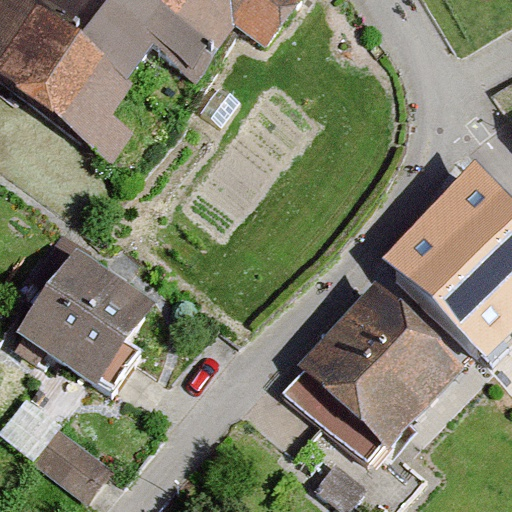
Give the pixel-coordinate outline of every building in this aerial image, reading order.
[(90,122),(141,55),(181,86),(201,60),(122,0),(19,0),(7,16),(0,10),(0,94),(98,168),(117,143),(90,122)] [(122,0),(201,60),(219,36),(253,62),(295,6),(287,0),(122,0)] [(511,310),(511,251),(462,184),(377,280),(468,360),(511,310)] [(158,301),(79,245),(16,334),(94,390),(158,301)] [(448,380),(362,302),(292,379),(379,456),(448,380)] [(111,477),(60,436),(35,467),(86,507),(111,477)]
